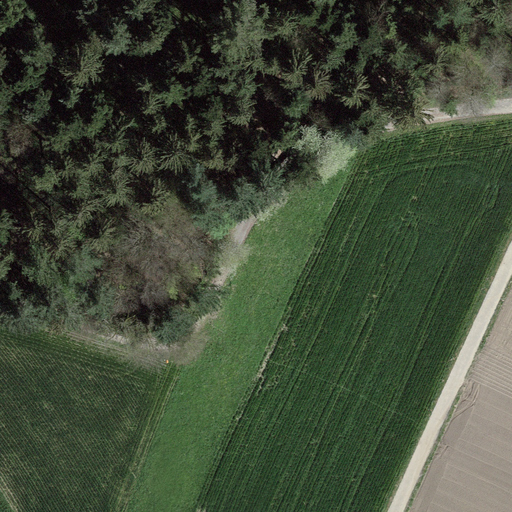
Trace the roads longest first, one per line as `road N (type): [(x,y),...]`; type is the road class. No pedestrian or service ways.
road 1 (track): [(511,106),(382,125),(302,160),(248,215),(204,312),(181,336),(153,345),(0,301)]
road 2 (unclassified): [(399,511),(511,259)]
